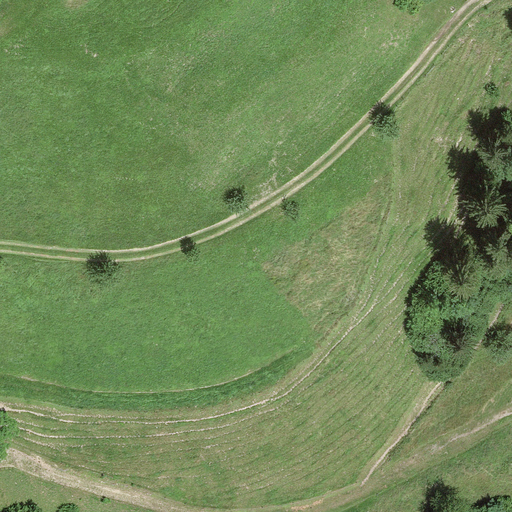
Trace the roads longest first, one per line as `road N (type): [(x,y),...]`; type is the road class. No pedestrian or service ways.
road 1 (track): [(480,0),(336,157),(234,229),(160,256),(0,248)]
road 2 (track): [(0,379),(75,394),(168,396),(245,382),(298,353)]
road 3 (track): [(260,511),(335,497),(511,412)]
road 4 (track): [(0,461),(201,511)]
